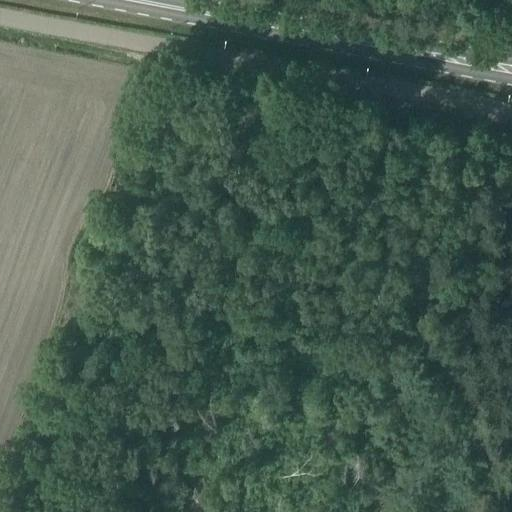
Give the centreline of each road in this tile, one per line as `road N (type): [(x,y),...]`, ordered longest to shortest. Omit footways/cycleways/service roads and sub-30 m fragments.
road 1 (unclassified): [(511,113),(0,20)]
road 2 (primary): [(511,67),(294,38),(96,0)]
